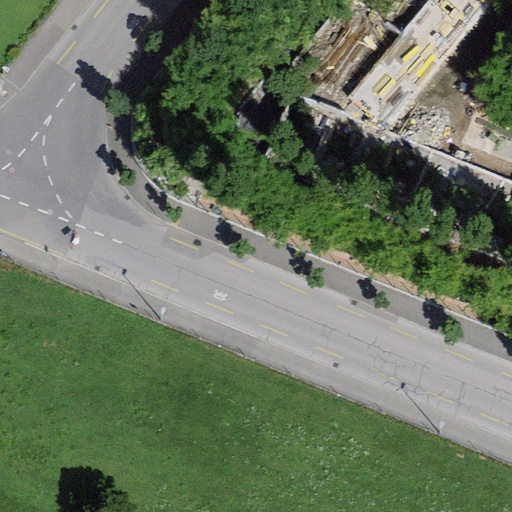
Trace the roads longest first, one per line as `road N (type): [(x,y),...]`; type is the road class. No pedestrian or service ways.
road 1 (residential): [(0,199),(511,405)]
road 2 (residential): [(138,0),(0,178)]
